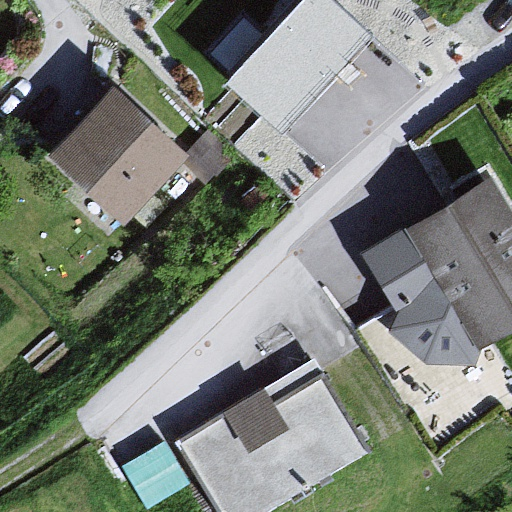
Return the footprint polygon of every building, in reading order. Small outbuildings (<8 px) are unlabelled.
[(331,0),(302,0),(226,84),(283,135),(372,36),(331,0)] [(119,94),(42,156),(117,233),(183,162),(119,94)] [(511,208),(503,193),(360,257),(411,320),(453,300),(495,348),(511,337),(511,208)] [(307,365),(177,446),(210,511),(291,511),(371,463),(307,365)] [(168,433),(127,452),(147,494),(188,475),(168,433)]
